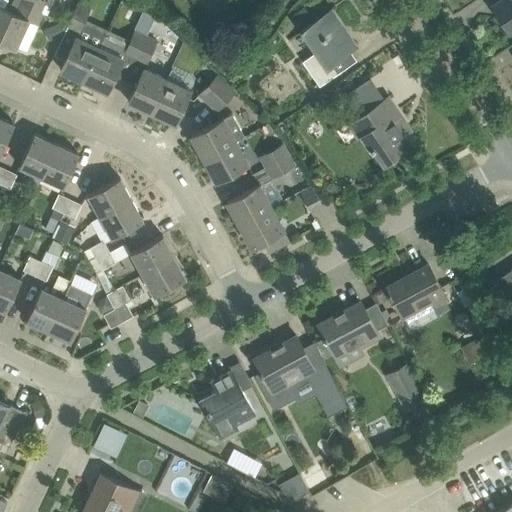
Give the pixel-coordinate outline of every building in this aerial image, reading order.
[(19,0),(19,1),(42,12),(47,0),(19,0)] [(511,0),(500,0),(492,5),(510,32),(511,30),(511,0)] [(37,23),(42,13),(42,12),(19,1),(15,12),(0,5),(0,39),(15,47),(28,18),(37,23)] [(304,6),(291,15),(298,25),(311,17),(304,6)] [(256,9),(252,12),(253,18),(256,20),(261,21),(264,17),(264,12),(260,9),(256,9)] [(302,59),(307,67),(320,85),(341,71),(357,59),(350,49),(354,46),(330,11),(302,29),(316,50),(302,59)] [(84,79),(108,30),(73,14),(54,55),(65,60),(61,68),(84,79)] [(44,28),(49,40),(64,34),(59,22),(44,28)] [(125,53),(136,58),(147,34),(136,29),(135,29),(130,40),(108,30),(84,79),(108,90),(125,53)] [(147,34),(136,58),(148,63),(159,40),(147,34)] [(167,78),(144,67),(129,100),(152,111),(167,78)] [(207,104),(227,83),(217,73),(197,94),(207,104)] [(167,78),(152,111),(176,122),(191,90),(167,78)] [(227,83),(207,104),(215,111),(235,90),(227,83)] [(384,163),(413,143),(400,124),(406,121),(389,96),(354,120),(363,133),(361,134),(372,150),(374,149),(384,163)] [(192,134),(204,158),(244,135),(232,113),(209,125),(192,134)] [(0,154),(15,123),(0,115),(0,154)] [(42,175),(57,142),(35,132),(19,165),(42,175)] [(247,163),(235,141),(244,136),(244,135),(204,158),(216,180),(247,163)] [(79,153),(57,142),(42,175),(64,186),(79,153)] [(258,156),(264,167),(289,153),(284,143),(258,156)] [(264,167),(270,178),(296,165),(289,153),(264,167)] [(17,173),(6,168),(0,180),(0,181),(8,186),(11,187),(17,173)] [(99,216),(132,198),(120,176),(87,194),(99,216)] [(227,200),(240,223),(271,206),(259,183),(227,200)] [(313,186),(302,191),(314,214),(325,208),(313,186)] [(52,206),(54,207),(50,216),(59,220),(64,212),(71,198),(58,192),(52,206)] [(71,198),(64,212),(76,217),(82,203),(71,198)] [(144,219),(132,198),(99,216),(110,237),(144,219)] [(269,252),(290,241),(271,206),(240,223),(252,246),(263,240),(269,252)] [(59,220),(50,216),(46,227),(54,230),(59,220)] [(143,273),(175,256),(163,234),(131,251),(143,273)] [(53,238),(48,249),(59,255),(64,244),(53,238)] [(90,261),(110,251),(103,239),(84,250),(90,261)] [(116,263),(110,251),(90,261),(97,273),(104,269),(116,263)] [(35,275),(41,260),(30,255),(23,270),(35,275)] [(175,256),(143,273),(155,294),(187,277),(175,256)] [(54,266),(41,260),(35,275),(47,281),(54,266)] [(447,297),(439,281),(429,264),(387,286),(389,290),(387,291),(390,296),(392,295),(403,316),(431,301),(433,304),(447,297)] [(22,277),(0,267),(0,307),(6,310),(22,277)] [(511,301),(511,300),(511,267),(496,279),(511,301)] [(99,277),(107,293),(115,289),(104,269),(97,273),(99,277)] [(64,297),(49,330),(71,340),(92,294),(70,283),(64,297)] [(138,312),(123,284),(115,289),(107,293),(114,307),(122,321),(138,312)] [(49,330),(64,297),(42,286),(26,319),(49,330)] [(101,298),(98,305),(102,311),(112,306),(106,295),(101,298)] [(379,334),(370,318),(361,300),(319,322),(325,334),(322,336),(325,339),(327,338),(335,353),(357,342),(359,345),(379,334)] [(122,321),(114,307),(104,313),(111,327),(122,321)] [(280,403),(316,383),(320,389),(334,381),(322,359),(313,364),(297,334),(254,357),(261,368),(259,369),(261,373),(262,372),(272,391),(273,391),(280,403)] [(480,335),(460,346),(469,362),(489,351),(480,335)] [(407,363),(385,374),(405,412),(426,401),(407,363)] [(200,398),(214,422),(222,437),(238,428),(235,423),(255,412),(229,364),(228,364),(231,370),(211,380),(216,390),(200,398)] [(37,418),(46,415),(47,414),(41,398),(31,402),(37,418)] [(0,440),(9,444),(8,445),(9,446),(26,410),(25,409),(24,410),(10,404),(11,403),(9,402),(9,403),(0,399),(0,440)] [(140,399),(133,411),(143,416),(149,404),(140,399)] [(230,459),(257,473),(263,460),(236,447),(230,459)] [(278,483),(283,492),(296,498),(310,490),(300,471),(278,483)] [(119,511),(122,506),(131,510),(131,508),(134,510),(143,491),(101,472),(82,511),(119,511)] [(231,482),(212,473),(209,479),(203,490),(224,501),(225,501),(230,490),(234,484),(231,482)] [(511,511),(511,501),(493,511),(511,511)]
